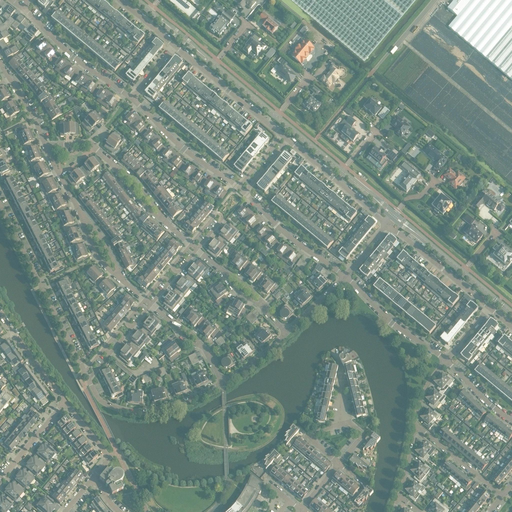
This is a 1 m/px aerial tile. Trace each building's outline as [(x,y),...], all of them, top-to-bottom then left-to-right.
[(43,8),(44,9),(42,12),(45,15),(48,12),(47,11),(50,7),(41,0),(39,0),(37,3),(39,4),(38,5),(43,8)] [(98,0),(94,0),(89,6),(93,10),(100,1),(98,0)] [(167,0),(189,18),(196,10),(183,0),(167,0)] [(239,0),(241,1),(237,5),(238,5),(238,6),(238,7),(239,8),(240,9),(241,9),(241,8),(242,9),(246,5),(251,9),(256,3),(252,0),(239,0)] [(294,0),(364,59),(414,0),(294,0)] [(454,0),(447,8),(457,16),(470,0),(454,0)] [(511,0),(470,0),(457,16),(448,27),(511,80),(511,0)] [(97,13),(104,4),(100,1),(93,10),(97,13)] [(6,4),(1,8),(6,12),(2,17),(7,21),(4,24),(7,26),(12,19),(10,17),(15,11),(10,7),(11,7),(6,4)] [(104,4),(97,13),(101,16),(108,7),(104,4)] [(104,19),(112,11),(108,8),(108,7),(101,16),(104,19)] [(55,23),(61,15),(63,14),(59,10),(51,19),(55,23)] [(112,11),(104,19),(108,23),(116,14),(116,13),(115,14),(112,11)] [(223,32),(224,31),(223,31),(224,30),(225,30),(226,28),(227,29),(230,25),(229,25),(230,23),(233,20),(224,13),(222,16),(220,18),(220,17),(217,21),(218,21),(214,26),(213,25),(210,29),(212,30),(211,31),(212,31),(211,32),(213,34),(214,33),(214,34),(215,33),(220,37),(223,34),(222,33),(223,32)] [(269,32),(272,35),(278,28),(273,23),(274,22),(271,19),(264,13),(259,19),(266,24),(263,27),(267,30),(266,30),(266,31),(267,30),(269,32),(268,32),(269,32)] [(114,24),(120,17),(116,14),(108,23),(112,26),(114,24)] [(59,26),(65,19),(61,15),(55,23),(56,23),(59,26)] [(15,21),(12,19),(7,26),(9,29),(11,26),(16,30),(21,25),(25,28),(29,24),(25,19),(25,20),(20,16),(15,21)] [(120,17),(114,24),(118,28),(123,21),(120,17)] [(65,19),(59,26),(63,29),(69,22),(65,19)] [(120,33),(127,24),(123,21),(118,28),(116,30),(120,33)] [(69,22),(63,29),(67,32),(73,25),(69,22)] [(29,24),(25,28),(29,32),(25,38),(29,42),(38,32),(34,28),(34,27),(35,27),(29,24)] [(127,24),(120,33),(124,36),(126,34),(131,27),(127,24)] [(73,25),(67,32),(71,35),(77,28),(73,25)] [(7,26),(0,30),(0,32),(1,34),(0,34),(0,47),(1,48),(6,45),(3,40),(9,36),(6,30),(9,29),(7,26)] [(130,37),(135,30),(131,27),(126,34),(130,37)] [(77,28),(71,35),(75,39),(81,32),(77,28)] [(135,30),(130,37),(133,41),(140,33),(139,33),(135,30)] [(81,32),(75,39),(79,42),(85,35),(81,32)] [(144,37),(140,33),(133,41),(131,43),(136,46),(144,37)] [(257,56),(262,50),(263,51),(265,47),(259,42),(261,40),(255,34),(252,37),(250,40),(251,40),(246,46),(247,47),(244,51),(248,55),(252,51),(257,56)] [(85,35),(79,42),(83,45),(89,38),(85,35)] [(89,38),(83,45),(87,49),(93,42),(89,38)] [(152,45),(159,51),(163,47),(161,46),(157,42),(153,39),(149,43),(152,45)] [(39,40),(34,45),(36,48),(38,50),(36,52),(40,56),(49,47),(46,43),(44,45),(41,42),(41,43),(39,40)] [(305,59),(307,58),(306,57),(308,56),(310,54),(310,55),(311,54),(312,55),(314,55),(315,53),(315,51),(314,51),(314,50),(313,50),(314,49),(305,41),(300,47),(299,46),(299,47),(298,46),(296,46),(295,48),(295,50),(296,50),(296,51),(292,57),(301,64),(302,64),(303,64),(303,65),(305,65),(307,63),(307,61),(306,60),(305,59)] [(93,42),(87,49),(91,52),(97,45),(93,42)] [(6,45),(1,48),(3,54),(4,53),(7,59),(19,51),(16,46),(9,50),(6,45)] [(97,45),(91,52),(95,55),(101,48),(97,45)] [(159,51),(152,45),(148,49),(155,55),(158,51),(159,52),(159,51)] [(49,47),(40,56),(44,60),(46,58),(51,63),(56,57),(51,52),(53,51),(49,47)] [(101,48),(95,55),(99,58),(105,51),(101,48)] [(145,53),(152,59),(155,55),(148,49),(145,53)] [(105,51),(99,58),(103,62),(108,55),(105,51)] [(152,59),(145,53),(144,52),(140,56),(142,57),(149,63),(152,59)] [(108,55),(103,62),(107,65),(112,58),(108,55)] [(8,64),(12,68),(21,60),(17,56),(8,64)] [(139,61),(146,67),(149,63),(142,57),(139,61)] [(278,62),(284,67),(288,63),(281,57),(278,62)] [(60,74),(68,64),(64,61),(62,63),(57,58),(52,64),(57,68),(55,70),(60,74)] [(112,58),(107,65),(110,68),(110,69),(116,61),(112,58)] [(172,62),(181,69),(182,70),(185,66),(181,63),(182,62),(177,59),(175,58),(172,62)] [(15,72),(23,66),(19,62),(21,61),(21,60),(12,68),(15,72)] [(120,65),(116,61),(110,69),(114,72),(120,65)] [(146,67),(139,61),(135,65),(142,70),(146,67)] [(169,66),(176,72),(177,73),(181,69),(172,62),(172,63),(169,66)] [(68,64),(60,74),(64,78),(66,75),(71,79),(76,74),(70,69),(72,67),(68,64)] [(132,69),(139,74),(142,70),(135,65),(132,69)] [(23,66),(15,72),(19,76),(28,68),(27,68),(26,69),(23,66)] [(166,70),(173,76),(176,72),(169,66),(166,70)] [(291,83),(295,77),(290,74),(291,73),(289,71),(288,72),(282,66),(277,71),(288,81),(291,83)] [(338,70),(335,67),(334,67),(334,66),(333,66),(332,66),(332,67),(331,67),(331,68),(330,68),(330,69),(330,70),(331,71),(326,78),(324,76),(320,81),(329,88),(332,84),(333,85),(338,79),(337,78),(341,73),(339,71),(340,70),(339,69),(338,70)] [(28,68),(19,76),(22,80),(31,72),(28,68)] [(139,74),(132,69),(129,73),(136,79),(136,78),(139,74)] [(163,74),(169,80),(173,76),(166,70),(163,74)] [(136,79),(129,73),(127,71),(123,75),(127,78),(131,82),(133,83),(136,79)] [(31,72),(22,80),(25,84),(34,76),(31,72)] [(159,78),(166,84),(168,85),(171,81),(169,80),(163,74),(159,78)] [(187,85),(193,78),(189,74),(183,82),(187,85)] [(81,90),(88,79),(84,76),(82,79),(77,75),(73,81),(78,84),(76,87),(81,90)] [(34,76),(25,84),(29,88),(38,80),(34,76)] [(156,82),(163,88),(166,84),(159,78),(156,82)] [(189,90),(197,82),(193,79),(193,78),(187,85),(185,87),(189,90)] [(88,79),(81,90),(86,93),(87,91),(92,94),(97,88),(91,84),(92,82),(88,79)] [(38,80),(29,88),(32,91),(41,83),(38,80)] [(156,82),(153,86),(160,92),(163,88),(156,82)] [(193,94),(201,85),(197,82),(189,90),(193,94)] [(35,95),(44,87),(41,83),(32,91),(35,95)] [(201,85),(193,94),(197,97),(205,88),(201,85)] [(149,89),(156,96),(160,92),(153,86),(150,89),(149,89)] [(44,87),(35,95),(39,99),(38,100),(47,92),(46,92),(43,89),(45,87),(44,87)] [(310,97),(303,105),(303,106),(304,106),(307,109),(309,111),(313,114),(314,114),(320,106),(321,106),(321,105),(320,105),(313,99),(316,95),(319,92),(314,87),(311,90),(314,93),(311,97),(310,97)] [(201,100),(208,91),(205,88),(197,97),(201,100)] [(102,104),(109,94),(105,91),(104,93),(98,89),(94,95),(99,99),(97,101),(102,104)] [(149,89),(146,94),(147,95),(151,99),(152,98),(153,100),(155,101),(158,97),(156,96),(149,89)] [(7,91),(0,95),(0,104),(1,106),(7,102),(5,100),(11,96),(7,91)] [(208,91),(201,100),(205,104),(213,94),(212,94),(208,91)] [(40,103),(52,97),(50,97),(47,92),(38,100),(40,103)] [(113,97),(109,94),(102,104),(107,108),(108,105),(113,109),(118,103),(112,99),(113,97)] [(209,107),(217,97),(213,94),(205,104),(209,107)] [(52,97),(40,103),(40,104),(42,103),(44,107),(54,101),(52,97)] [(217,97),(209,107),(213,110),(220,101),(217,98),(217,97)] [(381,109),(370,100),(364,108),(375,117),(381,109)] [(7,102),(1,106),(2,108),(2,109),(5,114),(17,106),(14,101),(8,105),(7,102)] [(47,112),(57,106),(57,105),(55,106),(53,102),(55,101),(54,101),(44,107),(47,112)] [(217,113),(225,104),(224,104),(220,101),(213,110),(217,113)] [(160,110),(164,113),(170,106),(166,102),(160,110)] [(225,104),(217,113),(221,117),(228,107),(225,104)] [(17,106),(5,114),(7,113),(10,117),(9,118),(10,121),(16,117),(15,115),(19,112),(18,110),(19,109),(17,106)] [(57,106),(47,112),(49,116),(60,110),(57,106)] [(168,116),(174,109),(170,106),(164,113),(168,116)] [(224,120),(232,111),(228,108),(229,107),(228,107),(221,117),(220,117),(224,120)] [(105,117),(107,113),(99,108),(96,111),(105,117)] [(174,109),(168,116),(172,119),(178,112),(174,109)] [(60,110),(49,116),(52,121),(62,115),(60,110)] [(232,111),(224,120),(228,124),(236,114),(232,111)] [(91,113),(87,117),(95,125),(97,123),(98,124),(103,119),(95,112),(92,115),(91,113)] [(126,124),(130,128),(139,119),(136,115),(134,117),(129,112),(124,118),(128,122),(126,124)] [(178,112),(172,119),(176,123),(182,116),(178,112)] [(232,127),(240,118),(236,114),(228,124),(232,127)] [(182,116),(176,123),(180,126),(186,119),(182,116)] [(95,125),(87,117),(88,118),(82,125),(89,132),(93,128),(93,127),(95,125)] [(347,123),(339,132),(342,136),(343,134),(353,143),(354,141),(355,142),(357,139),(356,139),(359,136),(351,129),(356,122),(350,117),(346,122),(347,123)] [(397,129),(396,129),(398,131),(396,133),(401,138),(410,127),(397,117),(391,124),(397,129)] [(240,118),(232,127),(236,130),(244,121),(240,118)] [(139,119),(130,128),(135,132),(137,130),(141,134),(146,129),(141,124),(143,122),(139,119)] [(186,119),(180,126),(184,129),(190,122),(186,119)] [(240,134),(248,124),(248,123),(247,124),(244,121),(236,130),(240,134)] [(190,122),(184,129),(188,132),(193,125),(190,122)] [(69,135),(69,123),(63,124),(63,126),(59,126),(60,137),(66,137),(66,135),(69,135)] [(74,123),(69,123),(69,135),(73,135),(73,136),(79,136),(78,125),(74,125),(74,123)] [(248,124),(240,134),(244,137),(252,127),(248,124)] [(193,125),(188,132),(192,136),(197,129),(193,125)] [(24,129),(17,132),(18,135),(20,140),(33,135),(32,132),(31,133),(30,130),(25,132),(24,129)] [(197,129),(192,136),(196,139),(201,132),(197,129)] [(147,130),(142,135),(144,138),(146,140),(144,142),(148,146),(158,137),(154,133),(152,135),(150,132),(147,130)] [(110,140),(120,147),(123,142),(121,141),(123,138),(115,132),(111,137),(112,137),(110,140)] [(201,132),(196,139),(200,142),(205,135),(201,132)] [(33,135),(20,140),(20,141),(22,140),(24,145),(22,145),(24,149),(30,146),(29,143),(35,141),(33,135)] [(205,135),(200,142),(203,145),(209,139),(205,135)] [(258,140),(265,146),(269,141),(268,140),(268,139),(263,136),(262,135),(258,140)] [(158,137),(148,146),(153,150),(155,148),(159,153),(164,147),(159,142),(161,141),(158,137)] [(209,139),(203,145),(208,149),(213,142),(209,139)] [(120,147),(110,140),(108,143),(107,142),(104,147),(112,153),(115,150),(117,152),(120,147)] [(265,146),(258,140),(254,144),(261,150),(264,146),(265,146)] [(213,142),(208,149),(211,152),(217,145),(213,142)] [(254,144),(250,149),(257,155),(258,155),(257,154),(261,150),(254,144)] [(211,152),(215,155),(221,148),(217,145),(211,152)] [(425,148),(424,149),(423,150),(423,152),(425,154),(426,154),(433,159),(432,160),(435,162),(434,165),(439,169),(441,166),(442,166),(447,160),(437,152),(437,151),(436,150),(435,150),(428,145),(425,148)] [(30,146),(24,149),(25,152),(26,151),(28,156),(26,157),(39,152),(37,147),(31,149),(30,146)] [(163,160),(168,164),(176,154),(172,151),(171,153),(165,148),(161,154),(165,158),(163,160)] [(221,148),(215,155),(219,158),(218,159),(219,159),(225,152),(221,148)] [(373,158),(371,161),(374,164),(377,161),(379,164),(379,165),(382,168),(387,162),(384,159),(386,157),(383,154),(380,150),(379,151),(376,148),(370,155),(373,158)] [(257,155),(250,149),(246,153),(254,160),(257,155)] [(393,161),(397,156),(391,151),(387,156),(393,161)] [(39,152),(26,157),(29,163),(30,166),(37,163),(36,160),(41,158),(40,156),(41,155),(39,152)] [(127,154),(128,155),(122,162),(126,165),(132,158),(133,156),(129,152),(127,154)] [(225,152),(219,159),(223,162),(229,155),(225,152)] [(242,158),(249,164),(253,160),(254,160),(246,153),(245,152),(241,157),(242,158)] [(176,154),(168,164),(172,168),(174,166),(179,170),(184,164),(178,159),(180,158),(176,154)] [(281,159),(288,165),(289,166),(291,165),(296,160),(294,158),(292,160),(290,159),(291,158),(286,155),(285,154),(281,159)] [(456,159),(461,163),(465,159),(459,155),(456,159)] [(92,160),(89,162),(95,170),(102,164),(96,156),(91,159),(92,160)] [(130,169),(136,161),(132,158),(126,165),(130,169)] [(249,164),(242,158),(239,163),(246,169),(246,168),(249,164)] [(288,165),(281,159),(280,159),(281,159),(277,164),(284,169),(288,165)] [(136,161),(130,169),(134,172),(140,164),(136,161)] [(95,170),(89,162),(87,165),(86,163),(81,167),(88,175),(95,170)] [(401,175),(398,178),(398,180),(400,181),(401,181),(402,180),(403,181),(399,186),(407,193),(410,188),(412,190),(415,187),(413,186),(417,181),(416,181),(421,176),(404,162),(400,167),(409,175),(405,180),(403,178),(404,178),(404,176),(402,175),(401,175)] [(37,163),(30,166),(32,169),(34,169),(36,173),(34,174),(47,168),(45,165),(44,165),(43,163),(38,166),(37,163)] [(242,174),(246,169),(239,163),(234,168),(236,169),(240,173),(240,172),(242,174)] [(144,168),(140,164),(134,172),(137,175),(137,176),(144,168)] [(284,169),(277,164),(274,168),(273,168),(280,174),(284,169)] [(189,180),(196,170),(192,167),(191,169),(185,165),(181,171),(186,174),(184,177),(189,180)] [(7,167),(0,170),(0,176),(1,177),(6,174),(8,177),(14,173),(13,170),(10,172),(7,167)] [(75,174),(82,183),(81,182),(88,175),(81,167),(76,171),(77,172),(75,174)] [(140,179),(150,171),(145,167),(144,168),(137,176),(140,179)] [(47,168),(34,174),(37,180),(38,179),(39,182),(45,179),(44,176),(50,173),(47,168)] [(280,174),(273,168),(269,173),(276,179),(280,174)] [(293,177),(297,181),(305,171),(301,168),(293,177)] [(196,170),(189,180),(194,184),(195,181),(200,185),(205,179),(199,175),(200,172),(196,170)] [(452,181),(449,184),(456,189),(459,185),(460,186),(461,186),(462,184),(462,183),(461,182),(465,178),(458,173),(456,175),(450,170),(445,176),(450,180),(450,179),(452,181)] [(150,171),(140,179),(141,178),(144,182),(153,175),(150,171)] [(297,181),(301,184),(309,175),(305,172),(306,172),(305,171),(297,181)] [(276,179),(269,173),(266,178),(273,183),(276,179)] [(82,183),(75,174),(72,176),(71,175),(67,179),(73,187),(76,185),(78,186),(82,183)] [(105,183),(112,178),(108,174),(101,179),(104,182),(105,183)] [(147,186),(157,179),(153,175),(144,182),(147,186)] [(309,175),(301,184),(305,187),(313,178),(309,175)] [(4,187),(5,189),(16,183),(15,183),(12,178),(4,183),(5,186),(4,187)] [(45,179),(39,182),(41,185),(40,185),(43,190),(55,183),(53,178),(47,181),(45,179)] [(108,187),(115,182),(112,178),(105,183),(104,182),(102,183),(104,186),(106,185),(108,187)] [(273,183),(266,178),(262,182),(262,181),(261,182),(269,188),(273,183)] [(313,178),(305,187),(309,191),(317,182),(313,178)] [(157,179),(147,186),(150,190),(160,183),(160,182),(158,184),(155,180),(157,179)] [(210,195),(217,184),(213,181),(212,183),(206,179),(202,185),(207,189),(205,191),(210,195)] [(111,191),(118,186),(115,182),(108,187),(110,190),(111,191)] [(269,188),(261,182),(257,187),(259,188),(263,192),(265,193),(269,188)] [(317,182),(309,191),(313,194),(321,184),(320,185),(317,182)] [(16,183),(5,189),(6,191),(7,190),(9,193),(19,188),(16,183)] [(55,183),(43,190),(46,195),(48,198),(54,195),(53,192),(57,189),(56,187),(57,186),(55,183)] [(154,194),(163,187),(160,183),(150,190),(154,194)] [(217,184),(210,195),(215,198),(217,196),(219,197),(218,199),(221,201),(227,193),(224,190),(223,191),(220,189),(221,187),(217,184)] [(321,184),(313,194),(317,197),(325,188),(321,184)] [(114,195),(121,190),(118,186),(111,191),(110,190),(109,191),(111,194),(112,193),(114,195)] [(163,187),(154,194),(157,198),(166,191),(163,187)] [(19,188),(9,193),(11,196),(9,197),(10,199),(21,193),(19,188)] [(325,188),(317,197),(317,198),(321,201),(329,191),(325,188)] [(121,190),(114,195),(117,198),(118,199),(125,194),(121,190)] [(160,202),(169,195),(166,191),(157,198),(160,202)] [(329,191),(321,201),(325,204),(333,194),(332,194),(329,191)] [(86,192),(79,198),(82,202),(89,196),(90,198),(92,196),(90,194),(88,195),(86,192)] [(21,193),(10,199),(11,201),(13,200),(14,203),(24,198),(21,193)] [(478,200),(474,205),(479,210),(483,205),(482,204),(484,202),(487,204),(486,204),(494,211),(497,208),(501,212),(504,208),(500,204),(500,203),(488,193),(483,199),(481,198),(478,201),(478,200)] [(54,195),(48,198),(50,201),(49,201),(52,206),(62,200),(64,199),(63,196),(62,197),(60,194),(55,197),(54,195)] [(121,203),(128,198),(125,194),(118,199),(117,198),(115,199),(117,202),(119,201),(121,203)] [(333,194),(325,204),(329,207),(337,198),(333,194)] [(163,206),(173,199),(169,195),(160,202),(163,206)] [(89,196),(82,202),(85,206),(92,200),(90,198),(89,196)] [(276,207),(282,199),(278,196),(272,203),(276,207)] [(452,205),(441,196),(432,206),(443,215),(452,205)] [(24,198),(14,203),(16,206),(14,207),(15,209),(26,203),(25,204),(23,199),(24,199),(24,198)] [(128,198),(121,203),(123,206),(124,207),(131,202),(128,198)] [(337,198),(329,207),(333,210),(340,201),(337,198)] [(62,200),(52,206),(55,211),(57,214),(60,212),(63,211),(61,208),(67,204),(64,199),(62,200)] [(166,210),(174,204),(171,200),(173,199),(163,206),(166,210)] [(280,209),(286,203),(282,199),(276,207),(277,206),(280,209)] [(92,200),(85,206),(88,210),(95,204),(96,206),(98,204),(96,202),(94,203),(92,200)] [(201,205),(210,213),(213,209),(204,201),(201,205)] [(340,201),(333,210),(337,214),(344,205),(340,201)] [(127,211),(134,206),(131,202),(124,207),(123,206),(121,207),(123,210),(125,208),(127,211)] [(26,203),(15,209),(16,211),(18,210),(19,213),(29,208),(26,203)] [(284,213),(290,206),(286,203),(280,209),(284,213)] [(95,204),(88,210),(92,214),(99,208),(96,206),(95,204)] [(170,214),(179,206),(177,208),(174,204),(166,210),(170,214)] [(210,213),(201,205),(200,206),(202,207),(199,211),(207,217),(210,213)] [(344,205),(337,214),(341,217),(348,208),(344,205)] [(134,206),(127,211),(129,214),(130,215),(137,210),(134,206)] [(179,206),(170,214),(173,218),(182,211),(179,206)] [(288,216),(294,209),(290,206),(284,213),(288,216)] [(29,208),(19,213),(21,216),(19,217),(20,219),(31,213),(29,208)] [(99,208),(92,214),(95,218),(102,212),(103,214),(104,212),(102,210),(101,211),(99,208)] [(348,208),(341,217),(345,220),(353,211),(352,210),(352,211),(348,208)] [(242,222),(251,213),(248,210),(246,211),(243,209),(238,214),(240,216),(238,218),(242,222)] [(292,219),(298,212),(294,209),(288,216),(292,219)] [(134,219),(141,214),(137,210),(130,215),(129,214),(128,215),(130,218),(131,216),(134,219)] [(60,212),(57,214),(58,217),(59,216),(61,221),(72,217),(70,211),(64,214),(63,211),(60,212)] [(102,212),(95,218),(98,222),(105,216),(108,214),(106,211),(104,212),(103,214),(102,212)] [(207,217),(199,211),(196,214),(194,213),(203,221),(207,217)] [(353,211),(345,220),(349,224),(357,214),(353,211)] [(296,223),(302,216),(298,212),(292,219),(296,223)] [(31,213),(20,219),(21,221),(23,220),(24,222),(33,218),(31,213)] [(191,217),(200,225),(203,221),(194,213),(191,217)] [(251,213),(242,222),(246,227),(248,224),(253,229),(258,223),(253,219),(255,217),(251,213)] [(141,214),(134,219),(137,223),(146,215),(144,217),(141,214)] [(141,229),(149,219),(146,215),(137,223),(142,227),(141,228),(141,229)] [(467,215),(463,219),(470,226),(474,221),(467,215)] [(105,216),(98,222),(101,226),(108,220),(109,221),(111,220),(109,218),(107,219),(105,216)] [(300,226),(306,219),(302,216),(296,223),(300,226)] [(72,217),(61,221),(63,226),(62,227),(63,230),(70,228),(69,225),(74,223),(73,220),(74,220),(72,217)] [(200,225),(191,217),(188,221),(187,221),(197,229),(200,225)] [(33,218),(24,222),(26,227),(36,222),(33,218)] [(108,220),(101,226),(104,230),(111,224),(114,222),(112,219),(111,220),(109,221),(108,220)] [(149,219),(141,229),(145,232),(152,223),(149,220),(149,219)] [(304,229),(310,222),(306,219),(300,226),(304,229)] [(365,223),(373,229),(376,225),(375,224),(375,223),(370,220),(369,219),(365,223)] [(197,229),(187,221),(183,225),(185,227),(184,228),(187,231),(188,230),(193,233),(196,229),(197,229)] [(360,225),(369,233),(372,229),(373,229),(365,223),(363,221),(360,225)] [(36,222),(26,227),(29,232),(38,227),(36,222)] [(308,232),(314,225),(310,222),(304,229),(308,232)] [(149,235),(156,226),(152,223),(145,232),(149,235)] [(111,224),(104,230),(107,233),(108,234),(115,228),(116,229),(117,228),(115,226),(114,227),(111,224)] [(224,230),(233,238),(239,231),(230,224),(228,226),(228,227),(227,228),(227,227),(224,230)] [(261,241),(270,232),(267,228),(265,230),(260,225),(255,231),(263,239),(261,241)] [(312,236),(318,229),(314,225),(308,232),(312,236)] [(369,233),(360,225),(357,229),(366,237),(369,233)] [(470,227),(468,225),(463,231),(465,234),(476,244),(483,236),(471,226),(470,227)] [(156,226),(149,235),(153,238),(160,229),(156,226)] [(38,227),(29,232),(30,234),(28,235),(29,237),(40,231),(38,227)] [(70,228),(63,230),(65,233),(66,233),(68,238),(79,233),(78,230),(77,231),(76,228),(71,230),(70,228)] [(115,228),(108,234),(111,238),(118,232),(116,229),(115,228)] [(160,229),(153,238),(157,242),(164,233),(160,229)] [(316,239),(321,232),(318,229),(312,236),(316,239)] [(354,233),(362,240),(366,237),(357,229),(354,233)] [(233,238),(224,230),(221,234),(222,234),(221,236),(221,235),(219,238),(224,242),(226,240),(229,243),(233,238)] [(40,231),(29,237),(30,239),(32,238),(33,241),(42,237),(39,232),(41,232),(40,231)] [(112,244),(121,236),(123,235),(120,231),(118,232),(111,238),(114,242),(112,243),(112,244)] [(270,232),(261,241),(266,245),(268,243),(270,245),(269,247),(271,249),(272,247),(277,242),(272,237),(274,235),(270,232)] [(320,242),(325,235),(321,232),(316,239),(320,242)] [(68,238),(65,239),(69,247),(70,247),(76,244),(75,241),(81,239),(79,233),(68,238)] [(352,239),(359,244),(362,240),(354,233),(355,235),(352,239)] [(42,237),(33,241),(35,245),(44,241),(46,240),(44,235),(42,237)] [(323,246),(329,239),(325,235),(320,242),(323,245),(323,246)] [(121,236),(112,244),(114,247),(125,242),(121,236)] [(386,240),(393,246),(397,242),(395,241),(396,241),(391,237),(389,236),(386,240)] [(348,241),(356,248),(359,244),(352,239),(351,237),(348,241)] [(224,242),(219,238),(217,240),(216,241),(215,241),(212,244),(222,252),(228,245),(224,242)] [(329,239),(323,246),(327,249),(333,242),(329,239)] [(399,239),(397,242),(402,246),(404,243),(405,244),(402,247),(404,248),(406,246),(399,239)] [(167,245),(177,253),(177,252),(180,248),(176,245),(177,243),(173,240),(172,242),(171,240),(167,245)] [(393,246),(386,240),(386,241),(383,245),(390,250),(393,246)] [(44,241),(35,245),(38,250),(46,246),(44,241)] [(344,245),(353,252),(356,248),(348,241),(344,245)] [(125,247),(126,249),(128,248),(126,245),(125,246),(123,243),(125,242),(114,247),(115,247),(117,251),(125,247)] [(76,244),(70,247),(71,250),(73,255),(86,250),(84,245),(78,247),(76,244)] [(222,252),(212,244),(209,247),(209,248),(210,248),(209,249),(207,252),(216,259),(222,252)] [(282,260),(290,249),(286,246),(285,248),(279,244),(275,250),(280,253),(278,256),(282,260)] [(493,250),(491,253),(491,254),(493,256),(497,259),(497,260),(497,261),(499,263),(500,263),(501,262),(507,267),(508,267),(510,264),(511,261),(511,254),(501,246),(499,244),(498,244),(496,247),(493,250)] [(164,249),(173,257),(177,253),(167,245),(168,246),(168,247),(169,247),(166,250),(164,249)] [(341,249),(350,257),(350,256),(353,252),(344,245),(341,249)] [(390,250),(383,245),(380,249),(387,254),(390,250)] [(46,246),(38,250),(39,252),(37,253),(38,255),(48,250),(46,246)] [(125,247),(117,251),(120,256),(128,252),(126,249),(125,247)] [(173,257),(164,249),(161,253),(170,261),(173,257)] [(294,252),(290,249),(282,260),(287,263),(289,261),(294,264),(298,259),(293,254),(294,252)] [(350,257),(341,249),(338,253),(340,256),(345,260),(345,259),(346,261),(350,257)] [(387,254),(380,249),(377,252),(384,258),(386,260),(389,256),(387,254)] [(48,250),(38,255),(39,257),(41,256),(42,259),(52,254),(51,254),(48,250)] [(86,250),(73,255),(75,261),(76,261),(77,264),(83,261),(82,258),(87,256),(86,254),(87,253),(86,250)] [(130,256),(131,258),(132,257),(131,254),(129,255),(128,252),(120,256),(122,260),(130,256)] [(236,266),(243,257),(242,258),(238,255),(239,254),(236,252),(230,259),(231,259),(232,258),(234,259),(230,263),(234,266),(235,265),(236,266)] [(384,258),(377,252),(373,256),(380,262),(384,258)] [(158,257),(167,265),(170,261),(161,253),(158,257)] [(400,265),(407,256),(403,253),(396,261),(400,265)] [(45,263),(54,259),(52,254),(42,259),(45,263)] [(130,256),(122,260),(124,265),(134,260),(132,261),(131,258),(130,256)] [(380,262),(373,256),(370,260),(379,268),(382,264),(380,262)] [(405,267),(411,260),(407,257),(408,257),(407,256),(400,265),(404,268),(405,267)] [(167,265),(158,257),(154,261),(164,269),(167,265)] [(244,270),(250,263),(243,257),(236,266),(237,268),(236,269),(240,271),(243,267),(245,269),(244,270)] [(47,268),(59,262),(59,261),(56,263),(54,259),(45,263),(47,268)] [(127,270),(129,268),(132,271),(137,265),(134,260),(124,265),(127,270)] [(379,268),(370,260),(367,264),(374,270),(376,272),(379,268)] [(411,260),(405,267),(409,270),(415,263),(411,260)] [(151,265),(160,273),(164,269),(154,261),(151,265)] [(59,262),(47,268),(50,273),(56,270),(57,273),(63,270),(59,262)] [(191,269),(201,277),(200,276),(203,271),(205,272),(207,270),(198,262),(196,265),(195,266),(194,266),(195,265),(194,265),(191,269)] [(250,278),(257,269),(250,263),(244,270),(245,270),(245,269),(247,271),(244,275),(248,278),(248,277),(250,278)] [(415,263),(409,270),(407,273),(411,276),(413,274),(419,267),(415,263)] [(374,270),(367,264),(364,268),(363,268),(371,274),(374,270)] [(160,273),(151,265),(152,266),(149,270),(148,269),(157,276),(160,273)] [(314,277),(316,279),(324,287),(325,286),(327,284),(328,283),(329,281),(326,279),(325,278),(326,277),(327,278),(327,277),(331,274),(318,265),(314,270),(319,275),(315,278),(314,277)] [(89,279),(89,280),(99,270),(97,268),(96,268),(95,266),(91,270),(88,268),(83,273),(86,275),(87,274),(90,278),(89,279)] [(419,267),(413,274),(417,277),(423,269),(422,270),(419,267)] [(371,274),(363,268),(360,272),(361,273),(361,274),(365,277),(363,280),(366,282),(368,279),(367,278),(371,274)] [(157,276),(148,269),(145,273),(154,280),(157,276)] [(186,276),(195,284),(196,284),(192,281),(194,279),(197,282),(201,277),(191,269),(189,272),(190,273),(189,274),(188,274),(186,276)] [(258,282),(264,275),(257,269),(250,278),(251,279),(250,280),(254,283),(257,279),(259,281),(258,282)] [(421,280),(427,273),(423,269),(417,277),(421,280)] [(96,286),(101,281),(99,279),(103,274),(99,270),(89,280),(93,284),(94,284),(96,286)] [(154,280),(145,273),(144,273),(146,274),(143,278),(143,277),(141,276),(151,284),(154,280)] [(425,283),(431,276),(427,273),(421,280),(425,283)] [(264,289),(271,281),(264,275),(258,282),(259,281),(261,282),(258,286),(261,289),(262,288),(264,289)] [(151,284),(141,276),(137,281),(139,282),(138,283),(141,286),(142,285),(146,289),(150,284),(150,285),(151,284)] [(180,283),(190,291),(195,284),(186,276),(184,279),(185,279),(184,280),(183,279),(180,283)] [(431,276),(425,283),(423,285),(427,289),(429,287),(435,279),(434,279),(431,276)] [(59,291),(71,285),(67,277),(61,280),(62,282),(56,286),(59,291)] [(310,279),(306,282),(310,286),(314,290),(313,289),(315,288),(318,292),(319,291),(321,290),(322,289),(324,287),(316,279),(314,277),(315,279),(312,282),(310,279)] [(103,291),(112,283),(108,279),(103,283),(101,281),(96,286),(98,288),(99,287),(103,291)] [(433,290),(439,283),(435,279),(429,287),(433,290)] [(271,281),(264,289),(265,291),(264,292),(268,294),(271,290),(273,292),(272,293),(278,286),(271,281)] [(374,288),(379,292),(385,285),(380,281),(374,288)] [(112,283),(103,291),(107,296),(105,297),(108,299),(113,294),(111,292),(115,288),(113,286),(114,286),(112,283)] [(175,290),(184,298),(190,291),(180,283),(177,286),(178,287),(177,288),(175,290)] [(212,297),(223,289),(222,288),(223,287),(220,284),(216,287),(215,284),(216,284),(216,283),(207,290),(212,297)] [(384,295),(391,287),(386,283),(385,285),(379,292),(384,295)] [(435,295),(442,286),(439,283),(433,290),(431,292),(435,295)] [(71,285),(59,291),(61,295),(70,291),(70,290),(69,291),(67,287),(71,285)] [(442,286),(435,295),(439,299),(446,290),(442,286)] [(391,287),(384,295),(388,299),(394,292),(395,291),(391,287)] [(223,289),(212,297),(218,305),(227,298),(226,298),(225,299),(224,297),(228,293),(225,290),(224,291),(223,289)] [(298,293),(307,303),(309,302),(310,300),(311,299),(313,297),(308,294),(310,293),(307,289),(305,291),(303,290),(299,294),(298,293)] [(168,296),(178,305),(184,298),(175,290),(173,292),(173,293),(172,294),(171,293),(172,293),(171,293),(168,296)] [(450,293),(446,290),(439,299),(443,302),(450,293)] [(70,291),(61,295),(63,300),(73,295),(70,291)] [(394,292),(388,299),(392,303),(392,304),(399,296),(394,292)] [(306,305),(307,303),(298,293),(297,293),(299,294),(294,299),(296,300),(293,302),(297,306),(297,305),(298,304),(301,308),(303,307),(304,306),(306,305)] [(447,305),(455,296),(454,295),(454,296),(450,293),(443,302),(447,305)] [(73,295),(63,300),(64,302),(63,303),(64,306),(75,300),(73,295)] [(121,301),(130,309),(131,308),(130,308),(134,304),(130,300),(131,299),(127,296),(126,297),(125,296),(121,301)] [(178,305),(168,296),(165,300),(166,300),(167,301),(166,302),(165,301),(163,304),(172,312),(178,305)] [(399,296),(392,304),(397,307),(403,300),(399,296)] [(455,296),(447,305),(451,308),(453,307),(459,299),(455,296)] [(465,306),(474,314),(478,310),(476,308),(477,308),(472,305),(474,302),(469,297),(466,300),(469,302),(465,306)] [(75,300),(64,306),(65,307),(66,307),(68,309),(77,304),(75,300)] [(232,316),(239,304),(237,303),(238,302),(234,300),(232,304),(229,303),(230,302),(230,301),(224,311),(232,316)] [(403,300),(397,307),(397,308),(398,307),(402,311),(408,304),(403,300)] [(130,309),(121,301),(122,302),(119,306),(118,305),(127,313),(130,309)] [(408,304),(402,311),(406,315),(414,307),(409,303),(408,304)] [(77,304),(68,309),(70,314),(80,309),(77,304)] [(239,304),(232,316),(240,320),(246,311),(245,310),(245,312),(242,310),(245,306),(241,304),(240,305),(239,304)] [(127,313),(118,305),(115,309),(124,316),(127,313)] [(282,312),(283,313),(282,314),(282,315),(282,316),(282,317),(282,318),(283,318),(283,319),(284,319),(285,319),(286,319),(287,319),(288,318),(289,320),(293,315),(291,313),(292,311),(293,312),(287,305),(283,308),(284,310),(282,312)] [(411,319),(419,310),(414,306),(414,307),(406,315),(411,319)] [(464,312),(471,317),(474,314),(465,306),(465,307),(467,308),(464,312)] [(190,323),(198,314),(197,315),(192,311),(193,310),(191,308),(185,315),(186,314),(188,316),(185,320),(188,323),(189,322),(190,323)] [(80,309),(70,314),(72,318),(82,313),(80,309)] [(124,316),(115,309),(111,313),(121,320),(124,316)] [(416,322),(422,316),(424,313),(419,310),(411,319),(412,319),(416,322)] [(471,317),(464,312),(462,310),(458,314),(460,316),(467,321),(471,317)] [(82,313),(72,318),(74,321),(72,322),(73,324),(84,318),(82,313)] [(108,317),(117,324),(121,320),(111,313),(108,317)] [(199,327),(205,320),(198,314),(190,323),(192,324),(191,325),(194,328),(198,324),(200,325),(199,327)] [(147,322),(155,329),(159,324),(161,326),(163,323),(154,316),(151,318),(152,318),(151,319),(150,319),(147,322)] [(422,316),(416,322),(421,326),(426,319),(422,316)] [(467,321),(460,316),(457,319),(464,325),(467,321)] [(105,321),(114,328),(117,324),(108,317),(105,321)] [(84,318),(73,324),(74,326),(76,325),(77,327),(87,323),(84,318)] [(426,319),(421,326),(425,330),(424,330),(425,331),(431,323),(432,322),(428,318),(426,319)] [(464,325),(457,319),(454,323),(461,329),(464,325)] [(205,320),(199,327),(200,326),(202,327),(199,331),(202,334),(203,333),(204,334),(212,325),(205,320)] [(491,320),(487,325),(495,331),(498,327),(497,325),(492,321),(492,322),(491,320)] [(114,328),(105,321),(106,322),(103,326),(111,332),(114,328)] [(155,329),(147,322),(144,326),(145,326),(144,327),(142,330),(148,334),(150,332),(151,334),(155,329)] [(461,329),(454,323),(452,322),(449,326),(451,327),(458,333),(461,329)] [(87,323),(77,327),(79,332),(89,327),(87,323)] [(436,327),(431,323),(425,331),(430,335),(436,327)] [(212,325),(204,334),(206,335),(205,336),(208,339),(212,335),(214,337),(213,338),(219,331),(216,329),(215,330),(211,327),(212,326),(212,325)] [(495,331),(487,325),(484,329),(491,335),(495,331)] [(89,327),(79,332),(82,337),(91,332),(89,327)] [(458,333),(451,327),(447,331),(454,337),(458,333)] [(258,331),(267,341),(269,340),(270,339),(271,337),(273,336),(269,332),(270,331),(270,332),(271,332),(267,328),(265,330),(263,328),(259,332),(258,331)] [(491,335),(484,329),(481,333),(490,340),(493,336),(491,335)] [(148,334),(142,330),(140,332),(139,333),(138,332),(136,336),(145,344),(144,343),(148,338),(146,337),(148,334)] [(266,343),(267,341),(258,331),(259,333),(254,337),(256,338),(253,340),(257,344),(257,343),(258,342),(261,346),(263,345),(264,344),(266,343)] [(454,337),(447,331),(444,335),(451,341),(452,341),(451,341),(454,337)] [(91,332),(82,337),(84,341),(93,336),(91,332)] [(490,340),(481,333),(478,337),(487,344),(490,340)] [(451,341),(444,335),(441,339),(442,341),(446,345),(447,344),(448,345),(451,341)] [(93,336),(84,341),(86,346),(96,341),(93,336)] [(145,344),(136,336),(133,339),(133,340),(133,339),(134,340),(133,341),(132,341),(130,343),(140,351),(145,344)] [(487,344),(478,337),(475,341),(483,348),(487,344)] [(501,350),(508,340),(504,337),(496,347),(501,350)] [(508,340),(501,350),(504,353),(511,344),(508,341),(509,341),(508,340)] [(2,354),(12,347),(8,341),(5,343),(6,343),(2,346),(0,343),(0,347),(0,348),(4,352),(2,353),(2,354)] [(98,346),(96,341),(86,346),(89,351),(98,346)] [(165,355),(176,347),(175,345),(176,345),(173,341),(169,344),(167,342),(168,341),(159,348),(165,355)] [(483,348),(475,341),(471,345),(478,350),(480,352),(483,348)] [(140,351),(130,343),(128,346),(129,346),(128,347),(127,347),(127,346),(124,350),(134,358),(140,351)] [(241,345),(249,357),(251,355),(252,354),(254,353),(255,351),(251,348),(253,347),(250,343),(248,345),(247,343),(242,347),(241,345)] [(249,357),(241,345),(240,346),(242,347),(237,351),(238,352),(236,354),(239,358),(239,357),(240,356),(243,361),(244,360),(246,359),(248,358),(249,357)] [(478,350),(471,345),(468,348),(475,354),(478,350)] [(12,347),(2,354),(6,359),(15,352),(12,347)] [(177,348),(176,347),(165,355),(171,362),(180,355),(179,355),(178,356),(177,354),(181,351),(178,347),(177,348)] [(464,352),(472,358),(475,354),(468,348),(465,352),(464,352)] [(134,358),(124,350),(121,353),(122,354),(121,355),(119,357),(128,365),(130,362),(129,361),(132,357),(134,358)] [(9,363),(19,356),(18,354),(17,355),(15,352),(6,359),(9,363)] [(472,358),(464,352),(461,356),(462,357),(462,358),(466,361),(467,361),(470,364),(474,360),(472,358)] [(224,361),(225,362),(224,362),(224,363),(223,364),(223,365),(223,366),(224,366),(224,367),(225,368),(226,368),(227,368),(228,368),(229,368),(230,369),(235,366),(233,363),(235,362),(230,354),(226,357),(227,359),(224,361)] [(348,355),(344,357),(343,357),(342,357),(341,358),(340,358),(340,359),(340,360),(340,361),(341,361),(341,362),(343,366),(344,366),(350,363),(352,362),(348,355)] [(13,372),(18,368),(16,366),(20,363),(20,364),(23,362),(19,356),(9,363),(9,364),(11,362),(14,367),(11,369),(13,372)] [(346,376),(355,374),(353,366),(351,367),(350,363),(344,366),(345,368),(344,369),(346,376)] [(327,373),(336,375),(338,368),(329,365),(327,373)] [(479,376),(485,368),(481,365),(475,372),(479,376)] [(18,368),(13,372),(15,375),(18,373),(22,377),(20,379),(30,371),(29,369),(28,370),(25,366),(23,368),(24,368),(20,371),(18,368)] [(483,379),(489,372),(485,368),(479,376),(480,376),(483,379)] [(103,379),(113,374),(110,369),(100,374),(103,379)] [(30,371),(20,379),(24,383),(33,376),(30,371)] [(196,373),(203,386),(204,385),(206,384),(208,383),(209,382),(207,377),(208,377),(209,377),(206,372),(203,374),(203,372),(197,375),(196,373)] [(487,382),(493,375),(489,372),(483,379),(487,382)] [(201,387),(203,386),(196,373),(197,375),(192,378),(192,379),(190,381),(192,385),(194,384),(195,389),(197,388),(199,387),(201,387)] [(326,380),(335,382),(336,375),(327,373),(326,380)] [(438,379),(449,387),(454,380),(448,375),(446,378),(441,373),(438,377),(439,378),(438,379)] [(113,374),(103,379),(105,383),(115,379),(113,374)] [(348,383),(357,381),(355,374),(346,376),(348,383)] [(491,385),(497,378),(493,375),(487,382),(491,385)] [(29,387),(37,381),(33,376),(24,383),(24,384),(25,382),(29,387)] [(495,388),(501,382),(497,378),(491,385),(495,388)] [(115,379),(105,383),(108,388),(117,383),(115,379)] [(449,387),(438,379),(435,383),(439,387),(437,389),(446,397),(443,394),(449,387)] [(324,387),(333,389),(335,382),(326,380),(324,387)] [(37,381),(29,387),(32,392),(31,393),(40,386),(37,381)] [(177,382),(182,395),(184,394),(186,393),(187,392),(189,391),(187,387),(188,386),(188,387),(189,387),(187,382),(184,383),(183,381),(178,384),(177,382)] [(350,390),(359,388),(357,381),(348,383),(350,390)] [(180,396),(182,395),(177,382),(177,384),(172,386),(172,388),(170,389),(172,394),(172,393),(173,392),(175,397),(176,397),(178,396),(180,396)] [(499,392),(505,385),(501,382),(495,388),(499,392)] [(117,383),(108,388),(110,392),(120,388),(117,383)] [(503,395),(509,388),(505,385),(499,392),(503,395)] [(34,398),(44,391),(40,386),(31,393),(34,398)] [(323,394),(331,396),(333,389),(324,387),(323,394)] [(120,388),(110,392),(113,398),(122,393),(120,388)] [(351,397),(360,395),(359,388),(350,390),(351,397)] [(507,398),(511,392),(511,390),(509,388),(503,395),(507,398)] [(161,402),(157,389),(157,391),(151,393),(152,394),(149,395),(151,400),(152,399),(153,404),(155,404),(157,403),(159,403),(161,402)] [(157,389),(161,402),(163,402),(165,401),(166,400),(168,399),(166,395),(168,394),(168,395),(167,390),(164,391),(163,389),(157,391),(157,389)] [(446,397),(437,389),(440,392),(438,394),(433,390),(430,394),(431,395),(430,395),(440,404),(446,397)] [(44,391),(34,398),(38,403),(40,402),(43,406),(48,402),(45,398),(46,398),(48,396),(44,391)] [(128,399),(128,398),(130,399),(128,404),(130,404),(134,405),(136,405),(138,391),(137,391),(137,393),(131,392),(131,394),(128,394),(128,399)] [(138,391),(136,405),(138,405),(140,405),(142,405),(144,405),(144,400),(146,400),(145,401),(146,401),(146,395),(143,395),(144,393),(138,393),(138,391)] [(460,403),(468,395),(464,391),(456,399),(460,403)] [(0,397),(0,398),(7,404),(9,402),(10,403),(14,399),(8,393),(6,396),(6,395),(6,394),(4,393),(0,397)] [(321,401),(330,403),(331,396),(323,394),(321,401)] [(353,404),(362,402),(360,395),(351,397),(353,404)] [(429,406),(441,416),(436,412),(435,411),(440,404),(430,395),(426,400),(430,403),(429,406)] [(465,405),(471,399),(468,395),(460,403),(462,402),(465,405)] [(469,409),(475,402),(471,399),(465,405),(469,409)] [(319,408),(328,410),(330,403),(321,401),(319,408)] [(355,411),(364,408),(362,402),(353,404),(355,411)] [(472,412),(479,406),(475,402),(469,409),(472,412)] [(425,414),(433,421),(435,418),(437,420),(441,416),(429,406),(428,406),(435,411),(433,413),(428,409),(425,413),(425,414)] [(479,406),(472,412),(476,416),(475,417),(482,409),(479,406)] [(31,408),(25,415),(35,423),(39,417),(37,415),(36,416),(33,413),(35,411),(31,408)] [(318,415),(327,417),(328,410),(319,408),(318,415)] [(364,408),(355,411),(357,418),(366,416),(364,408)] [(482,409),(475,417),(479,421),(486,413),(482,409)] [(431,423),(433,421),(425,414),(421,419),(425,422),(423,425),(429,430),(433,425),(431,423)] [(23,421),(31,427),(35,423),(25,415),(27,416),(23,421)] [(327,417),(318,415),(316,422),(325,424),(327,417)] [(488,426),(493,418),(489,415),(484,423),(488,426)] [(61,433),(69,426),(68,424),(69,423),(67,421),(68,420),(65,417),(55,426),(59,430),(61,433)] [(492,429),(497,422),(493,418),(488,426),(492,429)] [(31,427),(23,421),(19,425),(27,432),(31,427)] [(496,432),(501,425),(497,422),(492,429),(496,432)] [(27,432),(19,425),(15,430),(23,436),(27,432)] [(61,433),(65,437),(64,437),(67,440),(68,439),(75,433),(73,431),(74,430),(73,428),(73,427),(71,425),(69,426),(61,433)] [(500,435),(505,428),(501,425),(496,432),(500,435)] [(295,436),(299,431),(293,426),(290,430),(291,431),(290,432),(286,434),(286,435),(287,435),(285,438),(287,439),(285,443),(286,443),(286,442),(288,444),(286,446),(287,446),(287,445),(289,447),(289,448),(297,438),(295,436)] [(438,435),(443,438),(449,430),(445,427),(438,435)] [(505,428),(500,435),(504,438),(510,431),(505,428)] [(23,436),(15,430),(12,434),(10,433),(19,441),(23,436)] [(446,442),(452,435),(448,432),(450,430),(449,430),(443,438),(446,442)] [(511,432),(510,431),(504,438),(503,440),(507,443),(511,436),(511,432)] [(68,439),(72,443),(70,444),(72,447),(81,440),(79,438),(80,437),(79,435),(77,432),(75,433),(68,439)] [(377,443),(380,439),(371,432),(365,440),(369,443),(363,451),(365,449),(367,451),(366,451),(367,451),(370,449),(371,450),(371,451),(373,448),(374,448),(374,449),(376,445),(375,444),(377,443)] [(6,438),(15,446),(19,441),(10,433),(6,438)] [(450,445),(456,438),(452,435),(446,442),(450,445)] [(11,451),(15,446),(6,438),(0,445),(4,448),(6,446),(9,448),(9,449),(11,451)] [(292,447),(296,451),(304,442),(303,442),(301,441),(302,440),(299,438),(292,447)] [(454,448),(460,441),(456,438),(450,445),(454,448)] [(72,447),(76,451),(78,454),(80,453),(79,453),(86,447),(84,445),(86,444),(84,442),(85,442),(82,439),(81,440),(72,447)] [(458,452),(464,445),(460,441),(454,448),(458,452)] [(304,442),(296,451),(300,454),(308,445),(307,445),(305,444),(306,444),(304,442)] [(420,448),(430,457),(436,450),(430,445),(428,447),(423,443),(419,447),(420,448)] [(40,449),(51,459),(55,454),(54,453),(56,451),(50,446),(48,448),(45,445),(43,447),(42,446),(40,449)] [(304,457),(311,448),(311,449),(309,447),(308,445),(300,454),(304,457)] [(462,455),(468,448),(464,445),(458,452),(462,455)] [(79,453),(80,453),(83,457),(81,458),(83,461),(84,461),(83,461),(92,454),(90,452),(91,451),(90,449),(88,446),(86,447),(79,453)] [(311,448),(304,457),(308,461),(315,452),(313,451),(313,450),(311,448)] [(430,457),(420,448),(416,453),(420,456),(418,458),(431,469),(426,465),(424,463),(430,457)] [(466,458),(472,451),(468,448),(462,455),(466,458)] [(51,459),(40,449),(38,451),(39,452),(37,455),(40,457),(39,459),(45,464),(46,462),(47,464),(51,459)] [(269,456),(266,458),(266,459),(267,459),(264,462),(265,462),(267,463),(265,467),(265,466),(267,468),(266,470),(273,461),(277,465),(283,458),(274,451),(271,455),(270,457),(269,456)] [(470,461),(476,454),(472,451),(466,458),(470,461)] [(315,452),(308,461),(312,464),(319,455),(317,454),(317,453),(315,452)] [(93,453),(92,454),(83,461),(84,461),(87,465),(87,466),(90,469),(98,461),(96,459),(97,458),(95,456),(96,456),(93,453)] [(474,465),(480,458),(476,454),(470,461),(474,465)] [(319,455),(312,464),(316,467),(323,459),(321,457),(319,455)] [(372,466),(369,464),(370,463),(370,461),(368,460),(367,460),(366,461),(362,458),(360,460),(354,456),(349,462),(354,465),(354,464),(356,465),(358,469),(359,469),(358,468),(359,468),(362,470),(363,468),(366,470),(367,469),(366,469),(368,467),(370,469),(370,468),(369,468),(371,465),(372,466)] [(31,459),(29,462),(41,472),(45,467),(43,466),(45,464),(39,459),(37,461),(34,458),(32,460),(31,459)] [(320,470),(327,461),(327,462),(325,460),(323,458),(323,459),(316,467),(320,470)] [(431,469),(418,458),(424,464),(425,464),(423,467),(418,463),(415,467),(416,467),(415,468),(425,476),(431,469)] [(480,458),(474,465),(478,468),(484,461),(480,458)] [(329,463),(327,461),(320,470),(320,471),(320,470),(324,473),(331,465),(329,464),(329,463)] [(484,461),(478,468),(482,471),(488,464),(484,461)] [(41,472),(29,462),(27,464),(28,465),(26,467),(29,470),(28,472),(34,477),(35,475),(37,476),(41,472)] [(445,474),(452,466),(448,462),(445,465),(443,463),(439,469),(445,474)] [(274,477),(274,478),(281,469),(277,465),(270,474),(272,476),(274,477)] [(511,470),(504,465),(501,468),(508,474),(511,470)] [(452,466),(445,474),(446,473),(450,476),(456,469),(452,466)] [(414,478),(426,488),(421,484),(420,483),(425,476),(415,468),(411,472),(415,476),(414,478)] [(508,474),(501,468),(498,472),(505,478),(508,474)] [(281,469),(274,478),(276,479),(278,480),(278,481),(285,472),(281,469)] [(454,479),(460,472),(456,469),(450,476),(454,479)] [(75,470),(72,474),(79,481),(80,480),(81,479),(83,477),(75,470)] [(107,484),(106,485),(105,485),(105,486),(105,487),(106,487),(106,488),(107,488),(107,487),(109,486),(110,487),(108,488),(112,495),(123,490),(119,483),(120,483),(121,482),(122,481),(122,480),(123,479),(123,478),(123,477),(122,477),(122,476),(122,475),(121,474),(120,473),(119,473),(118,472),(117,472),(116,472),(115,472),(114,473),(113,474),(112,474),(107,470),(99,479),(105,484),(106,483),(107,484)] [(20,472),(18,475),(30,485),(34,480),(32,479),(34,477),(28,472),(27,474),(23,471),(21,473),(20,472)] [(282,484),(289,475),(285,472),(278,481),(280,483),(280,482),(282,484),(281,484),(282,484)] [(343,476),(344,475),(342,474),(341,474),(339,472),(333,480),(337,483),(343,476)] [(458,482),(463,475),(460,472),(454,479),(458,482)] [(505,478),(498,472),(495,476),(493,475),(502,482),(505,478)] [(76,485),(76,484),(78,483),(80,481),(80,480),(79,481),(72,474),(70,473),(67,477),(68,478),(76,485)] [(30,485),(18,475),(16,477),(17,478),(15,480),(19,483),(17,485),(23,490),(25,488),(26,489),(30,485)] [(247,511),(248,511),(250,509),(252,506),(253,504),(255,501),(257,498),(259,495),(260,495),(261,493),(260,492),(260,491),(262,488),(263,484),(252,475),(251,477),(250,480),(249,483),(248,486),(247,486),(246,487),(245,490),(243,493),(242,496),(240,498),(238,501),(236,503),(234,506),(232,508),(230,510),(227,511),(247,511)] [(289,475),(282,484),(284,486),(284,485),(286,487),(285,487),(286,487),(293,478),(289,475)] [(460,487),(467,479),(463,475),(458,482),(461,485),(460,487)] [(502,482),(493,475),(490,479),(498,486),(502,482)] [(340,487),(348,478),(346,477),(345,477),(343,476),(337,483),(336,484),(340,487)] [(73,488),(75,487),(77,485),(76,484),(76,485),(68,478),(65,482),(73,488)] [(293,478),(286,487),(288,489),(290,490),(297,482),(293,478)] [(348,478),(340,487),(344,491),(351,482),(349,480),(349,481),(347,479),(348,479),(348,478)] [(410,487),(420,495),(418,493),(420,491),(422,493),(426,488),(414,478),(413,478),(420,483),(418,486),(413,482),(409,486),(410,486),(410,487)] [(467,479),(460,487),(467,492),(471,487),(469,485),(471,482),(467,479)] [(70,492),(71,490),(72,491),(74,489),(73,488),(65,482),(64,481),(60,485),(70,492)] [(290,490),(289,491),(291,492),(292,492),(294,493),(301,485),(297,482),(290,490)] [(351,482),(344,491),(348,494),(355,486),(356,485),(353,483),(353,484),(351,482),(352,482),(351,482)] [(9,485),(7,488),(19,497),(23,493),(22,492),(23,490),(17,485),(16,487),(12,484),(10,486),(9,485)] [(66,496),(67,496),(68,494),(68,495),(70,493),(70,492),(60,485),(57,489),(66,496)] [(298,497),(305,488),(301,485),(294,493),(293,494),(295,496),(296,495),(298,497)] [(357,487),(355,486),(348,494),(352,497),(359,488),(357,487)] [(354,502),(355,503),(356,501),(358,503),(361,501),(362,502),(362,503),(365,500),(366,500),(366,501),(368,497),(367,497),(369,495),(370,496),(373,492),(367,487),(363,493),(360,490),(352,500),(352,501),(353,500),(355,502),(354,502)] [(414,502),(420,495),(410,487),(406,491),(410,495),(408,497),(414,502)] [(19,497),(7,488),(5,490),(6,491),(4,493),(8,496),(7,498),(12,503),(14,501),(15,502),(19,497)] [(305,488),(298,497),(297,497),(299,499),(300,498),(302,500),(308,492),(304,489),(305,488)] [(63,500),(65,498),(65,499),(67,497),(67,496),(66,496),(57,489),(54,493),(63,500)] [(481,489),(478,494),(486,500),(490,496),(481,489)] [(63,500),(54,493),(50,497),(60,504),(61,502),(62,503),(64,500),(63,500)] [(486,500),(478,494),(479,495),(476,499),(483,504),(486,500)] [(44,497),(40,502),(52,511),(54,509),(53,508),(55,506),(52,503),(53,501),(47,496),(46,498),(44,497)] [(0,503),(8,510),(12,506),(11,504),(12,503),(7,498),(5,500),(2,497),(0,498),(0,503)] [(93,510),(103,503),(101,501),(102,501),(100,498),(98,499),(97,499),(93,501),(94,502),(91,504),(95,509),(93,510)] [(312,509),(314,511),(321,502),(320,503),(317,499),(310,507),(312,509)] [(435,511),(442,505),(435,499),(430,505),(432,507),(428,511),(435,511)] [(471,501),(480,508),(483,504),(476,499),(473,502),(472,501),(471,501)] [(476,511),(480,508),(471,501),(468,505),(476,511)] [(51,511),(52,511),(40,502),(37,506),(38,507),(36,509),(39,511),(51,511)] [(321,502),(314,511),(316,511),(319,511),(325,505),(321,502)] [(7,511),(8,510),(0,503),(0,511),(7,511)] [(94,511),(101,511),(107,507),(106,507),(105,505),(103,503),(93,510),(94,511)]
